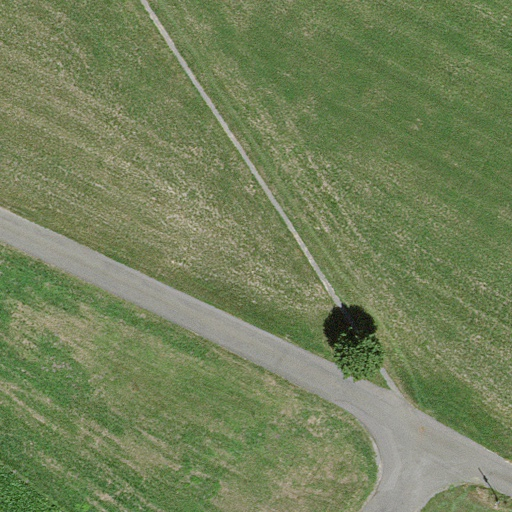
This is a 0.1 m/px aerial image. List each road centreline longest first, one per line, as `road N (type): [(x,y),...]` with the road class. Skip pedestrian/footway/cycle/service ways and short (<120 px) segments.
road 1 (track): [(138,0),(436,445),(379,511)]
road 2 (residential): [(0,223),(436,445)]
